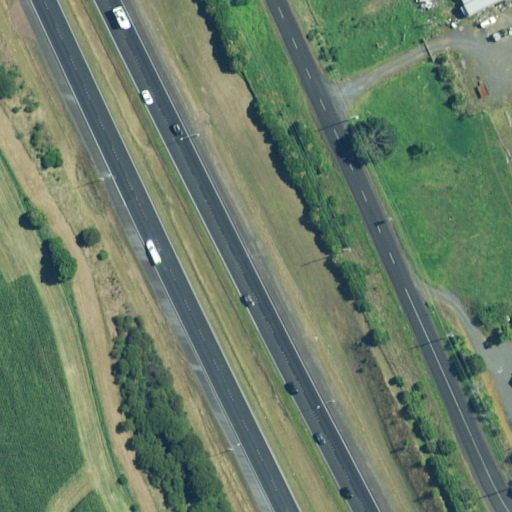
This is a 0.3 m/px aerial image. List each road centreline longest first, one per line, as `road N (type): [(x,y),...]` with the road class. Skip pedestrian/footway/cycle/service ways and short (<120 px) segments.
road 1 (motorway): [(108,0),(365,511)]
road 2 (motorway): [(281,511),(38,0)]
road 3 (unclassified): [(511,503),(486,473),(278,0)]
